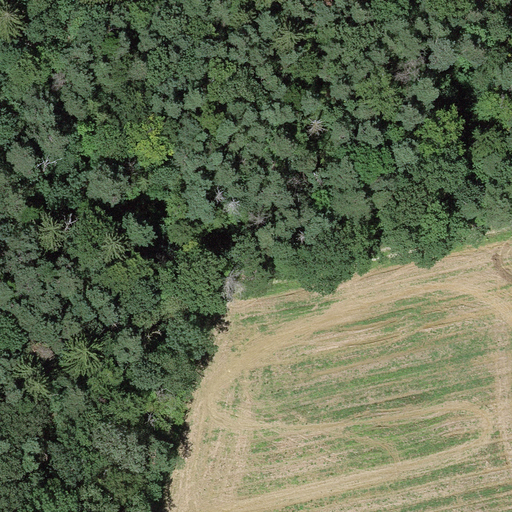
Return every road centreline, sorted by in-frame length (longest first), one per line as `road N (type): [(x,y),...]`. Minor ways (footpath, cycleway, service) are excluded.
road 1 (track): [(278,270),(511,224)]
road 2 (track): [(159,0),(82,23),(0,61)]
